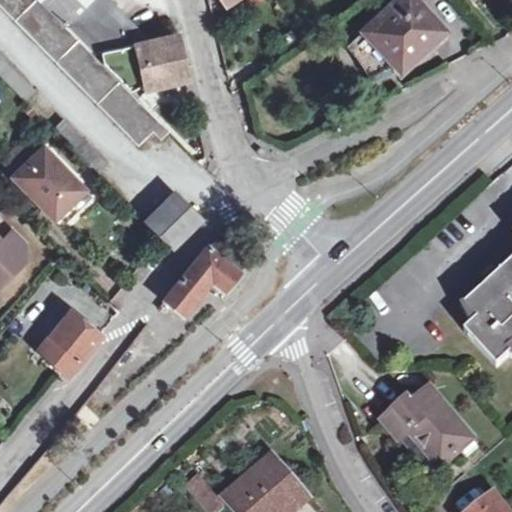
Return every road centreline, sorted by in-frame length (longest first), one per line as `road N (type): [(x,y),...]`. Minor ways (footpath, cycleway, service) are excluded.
road 1 (residential): [(266,188),(227,209),(0,477)]
road 2 (secondary): [(287,316),(81,511)]
road 3 (secondary): [(511,115),(332,275)]
road 4 (residential): [(373,511),(342,466),(287,316)]
road 5 (residential): [(266,188),(248,173),(211,84),(191,0)]
